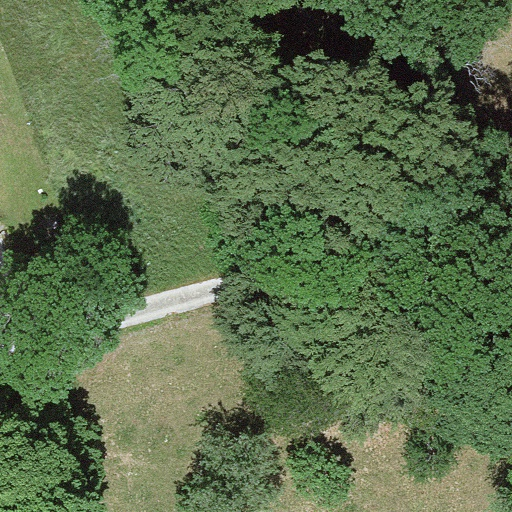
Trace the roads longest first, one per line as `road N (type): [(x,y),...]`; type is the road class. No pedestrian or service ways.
road 1 (unclassified): [(261,276),(0,354)]
road 2 (track): [(511,220),(261,276)]
